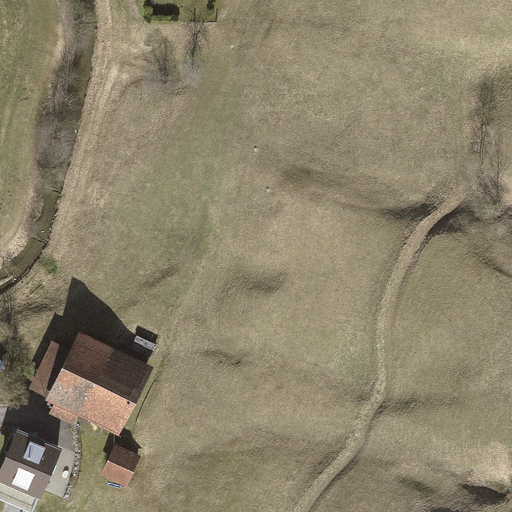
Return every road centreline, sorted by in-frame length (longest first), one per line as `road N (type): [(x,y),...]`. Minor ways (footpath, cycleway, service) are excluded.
road 1 (track): [(469,187),(419,230),(392,274),(382,306),(378,392),(353,441),(298,511)]
road 2 (track): [(286,0),(242,81),(218,154),(222,209),(202,262)]
